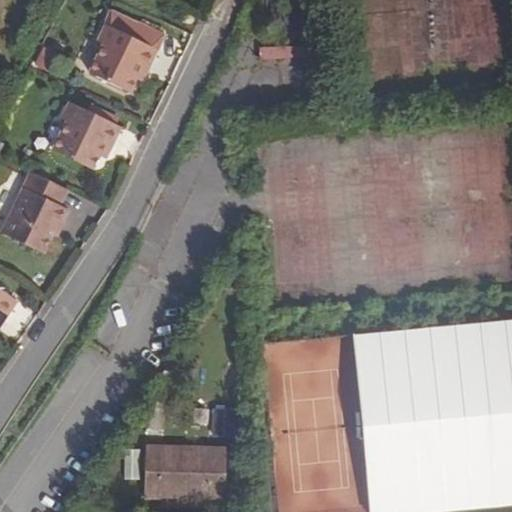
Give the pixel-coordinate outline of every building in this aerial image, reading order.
[(160,25),(109,0),(102,17),(108,20),(94,50),(132,67),(139,52),(146,55),(160,25)] [(137,0),(109,0),(160,25),(167,9),(146,0),(142,0),(142,2),(137,0)] [(98,147),(106,133),(112,121),(117,124),(127,105),(75,80),(67,97),(75,100),(60,128),(98,147)] [(112,121),(106,133),(111,136),(117,124),(112,121)] [(48,230),(57,213),(62,202),(67,203),(75,188),(65,183),(72,167),(36,150),(7,211),(48,230)] [(62,202),(57,213),(62,213),(67,203),(62,202)] [(0,304),(1,304),(7,295),(12,298),(24,278),(0,262),(0,304)] [(7,295),(1,304),(6,306),(12,298),(7,295)] [(511,322),(349,333),(360,511),(452,511),(511,508),(511,322)] [(229,466),(229,413),(151,413),(151,453),(164,454),(165,466),(229,466)]
